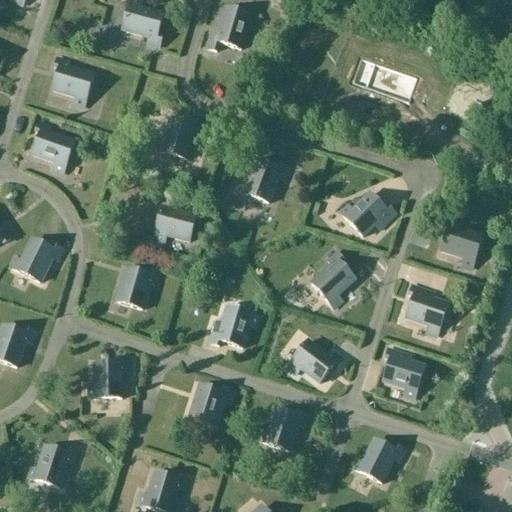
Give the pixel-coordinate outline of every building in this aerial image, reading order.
[(22,8),(25,0),(11,0),(11,3),(22,8)] [(159,50),(161,40),(157,39),(163,17),(139,11),(141,4),(131,1),(122,33),(148,40),(147,46),(159,50)] [(251,19),(226,11),(218,37),(211,35),(206,51),(216,54),(219,45),(240,52),(251,19)] [(57,60),(54,70),(59,71),(52,93),(75,100),(73,107),(84,110),(93,78),(67,70),(69,64),(57,60)] [(203,126),(194,123),(192,128),(171,122),(164,145),(157,143),(154,153),(186,163),(193,136),(200,138),(203,126)] [(39,125),(35,135),(40,136),(32,157),(55,166),(52,172),(63,176),(74,145),(48,136),(51,129),(39,125)] [(278,180),(284,182),(288,171),(279,167),(277,172),(256,164),(244,196),(268,206),(278,180)] [(396,217),(389,209),(385,213),(369,197),(352,214),(347,209),(340,217),(363,240),(382,221),(387,225),(396,217)] [(166,238),(189,244),(195,222),(199,223),(202,214),(190,211),(188,217),(161,210),(153,242),(164,245),(166,238)] [(446,221),(443,231),(447,232),(441,253),(463,261),(461,267),(472,271),(482,239),(456,231),(458,225),(446,221)] [(3,246),(11,241),(12,240),(4,230),(0,232),(0,242),(1,242),(3,246)] [(63,252),(54,248),(52,252),(32,242),(21,264),(15,260),(10,270),(39,285),(51,261),(57,264),(63,252)] [(323,266),(327,271),(310,287),(335,314),(344,306),(339,300),(357,283),(341,267),(345,264),(336,254),(323,266)] [(142,312),(150,286),(156,288),(159,276),(150,273),(149,278),(127,271),(117,305),(142,312)] [(412,288),(408,298),(413,299),(406,321),(428,328),(426,335),(437,339),(447,307),(421,298),(423,292),(412,288)] [(242,351),(249,328),(255,330),(259,319),(227,310),(219,336),(213,334),(209,346),(219,349),(220,344),(242,351)] [(35,334),(26,331),(24,336),(3,328),(0,337),(0,364),(16,370),(25,344),(31,346),(35,334)] [(333,368),(337,371),(343,363),(333,355),(329,360),(307,344),(287,370),(296,377),(300,371),(319,386),(333,368)] [(388,352),(385,361),(389,363),(383,384),(406,391),(404,398),(414,401),(424,370),(398,362),(400,355),(388,352)] [(95,366),(95,390),(88,391),(89,402),(122,401),(121,374),(128,374),(128,361),(118,361),(118,366),(95,366)] [(214,430),(222,404),(228,405),(232,393),(222,390),(221,395),(199,388),(189,422),(214,430)] [(276,413),(268,436),(261,433),(258,444),(289,454),(298,428),(304,430),(308,418),(298,415),(297,420),(276,413)] [(405,454),(396,449),(394,453),(374,443),(363,464),(357,461),(352,471),(381,486),(394,462),(399,465),(405,454)] [(45,450),(37,472),(31,470),(27,481),(59,491),(67,465),(73,467),(77,455),(68,452),(66,456),(45,450)] [(155,476),(148,499),(141,497),(138,507),(153,511),(170,511),(177,491),(184,492),(187,480),(178,477),(176,482),(155,476)]
